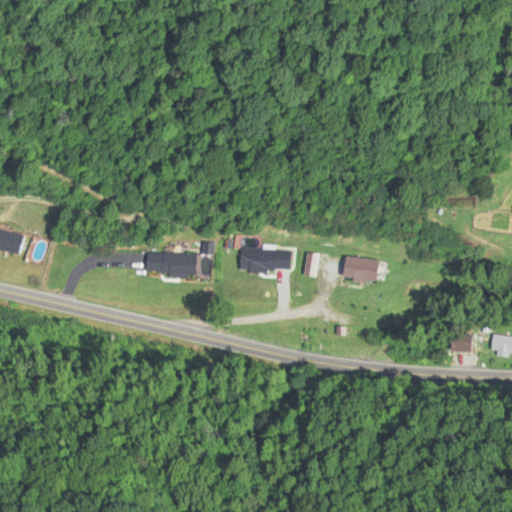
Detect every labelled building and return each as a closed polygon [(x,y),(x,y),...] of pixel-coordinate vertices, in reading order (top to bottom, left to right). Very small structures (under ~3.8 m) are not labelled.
[(0,249),(23,255),(27,235),(0,228),(0,249)] [(293,250),(243,250),(243,272),(293,272),(293,250)] [(200,278),(201,255),(150,253),(149,276),(200,278)] [(346,280),(380,281),(380,259),(347,258),(346,280)] [(493,354),(511,356),(511,336),(495,335),(493,354)]
